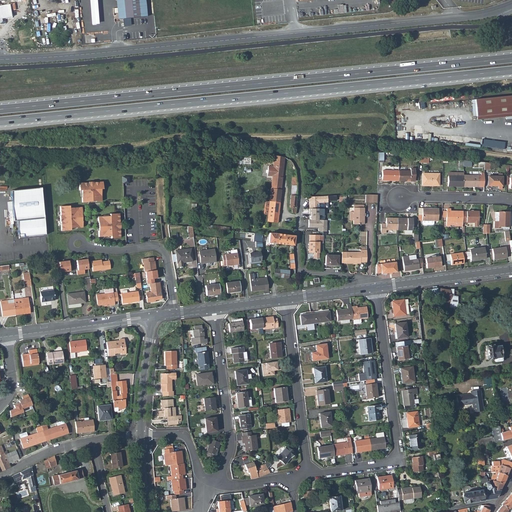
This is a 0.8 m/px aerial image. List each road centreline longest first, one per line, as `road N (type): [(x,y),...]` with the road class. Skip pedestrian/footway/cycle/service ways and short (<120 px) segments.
road 1 (unclassified): [(511,5),(455,19),(0,59)]
road 2 (primary): [(0,122),(511,71)]
road 3 (primary): [(511,59),(0,109)]
road 4 (residential): [(309,474),(388,463),(398,451),(376,288)]
road 5 (residential): [(298,172),(300,270),(362,276),(376,288)]
road 6 (residential): [(285,299),(309,474)]
road 7 (residential): [(214,308),(230,436),(218,482)]
road 8 (residential): [(172,313),(161,249),(77,243)]
road 9 (residential): [(154,315),(7,336)]
road 10 (residential): [(376,288),(511,270)]
road 11 (residential): [(154,315),(142,435)]
